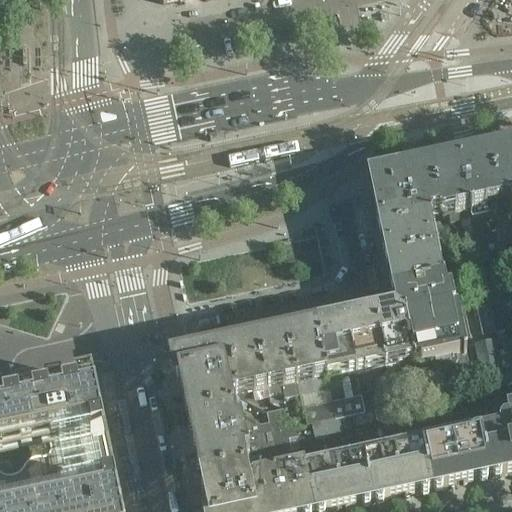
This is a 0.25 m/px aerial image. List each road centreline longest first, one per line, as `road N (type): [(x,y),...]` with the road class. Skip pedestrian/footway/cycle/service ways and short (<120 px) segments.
road 1 (residential): [(119,353),(368,297),(345,157)]
road 2 (secondary): [(157,221),(272,190),(345,157)]
road 3 (secondary): [(361,87),(176,119)]
road 4 (secondary): [(345,157),(381,124),(511,96)]
road 5 (residential): [(156,511),(119,353)]
road 6 (secondary): [(83,140),(78,0)]
road 7 (tertiary): [(446,0),(413,18),(361,87)]
